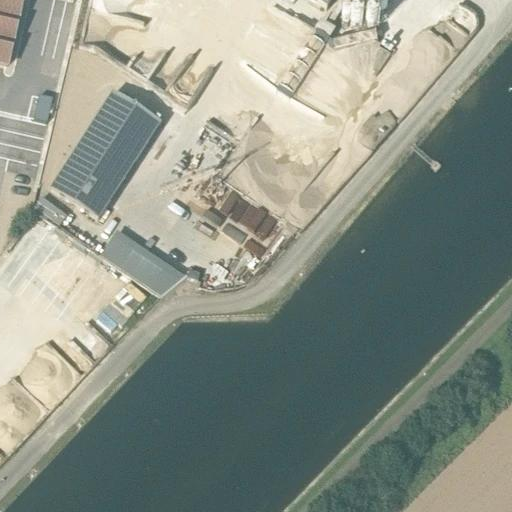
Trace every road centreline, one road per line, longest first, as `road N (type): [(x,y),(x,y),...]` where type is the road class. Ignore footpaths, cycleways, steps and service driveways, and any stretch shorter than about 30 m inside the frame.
road 1 (unclassified): [(507,11),(270,286),(245,304),(174,304),(0,485)]
road 2 (unknown): [(149,236),(252,0)]
